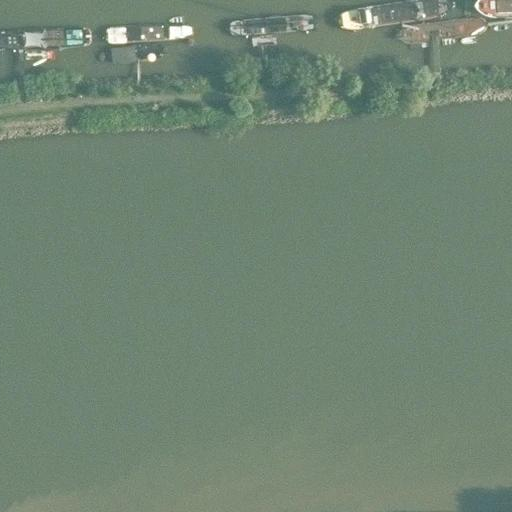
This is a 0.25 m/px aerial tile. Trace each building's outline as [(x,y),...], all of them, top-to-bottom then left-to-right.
[(451,0),(423,0),(347,8),(340,10),(338,14),(337,20),(338,23),(342,28),(356,29),(403,23),(407,23),(447,17),(460,10),(459,4),(451,0)] [(511,0),(480,0),(480,1),(478,9),(483,15),(498,19),(511,18),(511,0)] [(314,13),(310,12),(234,21),(231,24),(230,29),(231,32),(234,36),(239,37),(313,31),(319,27),(322,20),(320,17),(318,15),(314,13)] [(191,25),(187,24),(113,26),(108,28),(106,33),(106,38),(110,42),(115,43),(186,39),(192,36),(195,32),(194,28),(191,25)] [(87,28),(84,25),(6,31),(2,35),(1,41),(3,46),(6,49),(11,50),(84,45),(88,40),(88,33),(87,28)]
